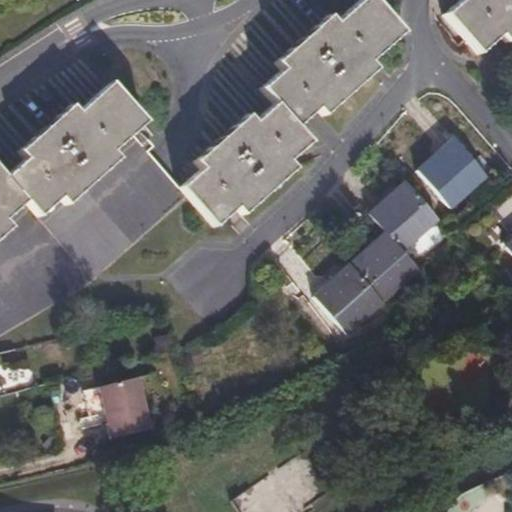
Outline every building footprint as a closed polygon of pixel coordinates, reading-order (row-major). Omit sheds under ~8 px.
[(257,71),(236,89),(249,103),(272,129),(293,109),(300,116),(348,68),(343,62),(374,32),(346,0),(331,0),(308,23),(300,16),(250,62),(257,71)] [(511,0),(435,0),(421,13),(458,55),(480,35),(488,44),(511,21),(511,0)] [(0,199),(2,202),(14,216),(37,199),(42,206),(92,159),(86,153),(117,125),(82,84),(50,113),(44,107),(0,146),(0,199)] [(177,170),(157,188),(193,227),(214,209),(220,215),(272,169),(265,161),(286,142),(272,129),(249,103),(229,124),(222,116),(172,161),(177,170)] [(456,142),(420,172),(451,208),(486,178),(456,142)] [(370,215),(385,233),(401,252),(438,220),(407,184),(370,215)] [(401,252),(385,233),(349,266),(381,302),(417,270),(401,252)] [(381,302),(349,266),(313,297),(345,333),(381,302)] [(131,378),(89,388),(99,418),(105,448),(148,438),(131,378)] [(89,388),(82,397),(88,424),(99,418),(89,388)]
